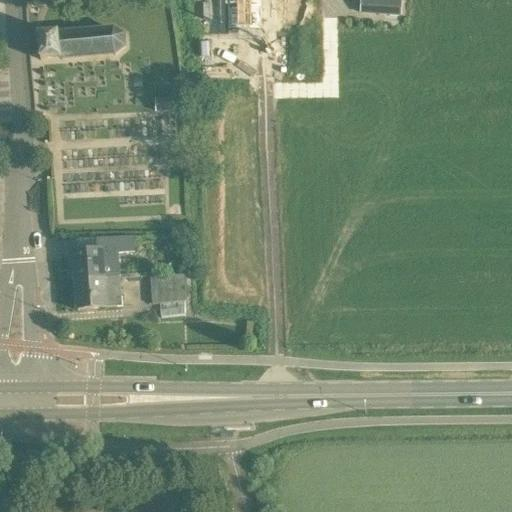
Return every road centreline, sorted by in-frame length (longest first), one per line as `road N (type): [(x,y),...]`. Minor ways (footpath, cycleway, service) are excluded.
road 1 (primary): [(37,399),(511,394)]
road 2 (residential): [(19,261),(14,0)]
road 3 (residential): [(37,399),(28,275),(19,261)]
